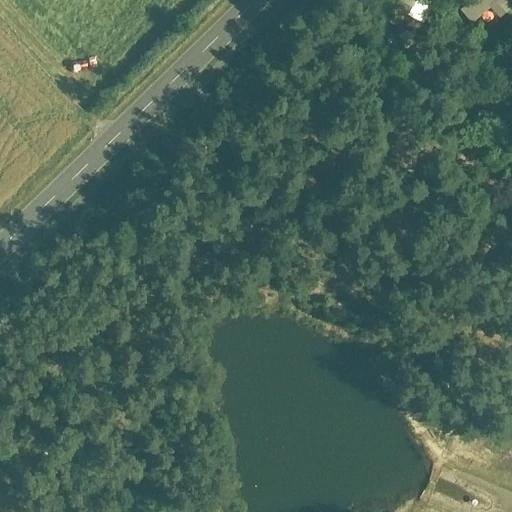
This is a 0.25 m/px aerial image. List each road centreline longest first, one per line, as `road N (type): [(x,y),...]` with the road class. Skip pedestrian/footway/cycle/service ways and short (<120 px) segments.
road 1 (track): [(511,342),(446,322),(288,252),(91,150)]
road 2 (tertiary): [(0,242),(242,0)]
